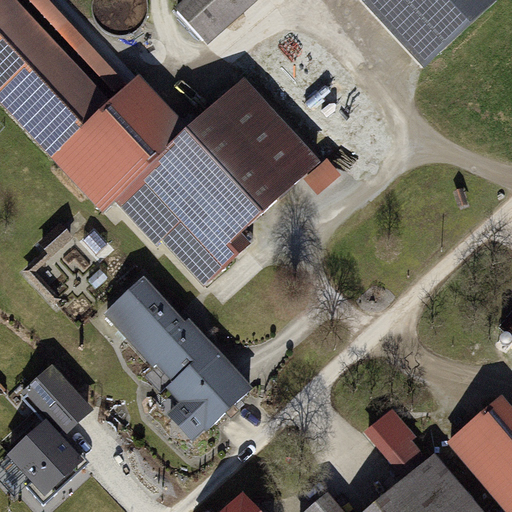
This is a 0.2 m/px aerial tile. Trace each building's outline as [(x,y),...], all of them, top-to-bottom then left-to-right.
[(30,0),(0,0),(0,103),(46,153),(114,89),(30,0)] [(242,0),(169,0),(203,36),(242,0)] [(375,0),(434,63),(502,0),(375,0)] [(329,162),(253,75),(119,191),(195,278),(329,162)] [(51,261),(76,242),(65,227),(40,246),(51,261)] [(256,384),(145,272),(95,322),(206,433),(256,384)] [(71,442),(99,412),(53,370),(25,400),(71,442)] [(50,508),(90,469),(48,425),(7,463),(50,508)] [(483,511),(436,454),(365,511),(483,511)] [(343,511),(347,509),(325,484),(294,511),(343,511)] [(252,511),(234,489),(205,511),(252,511)]
